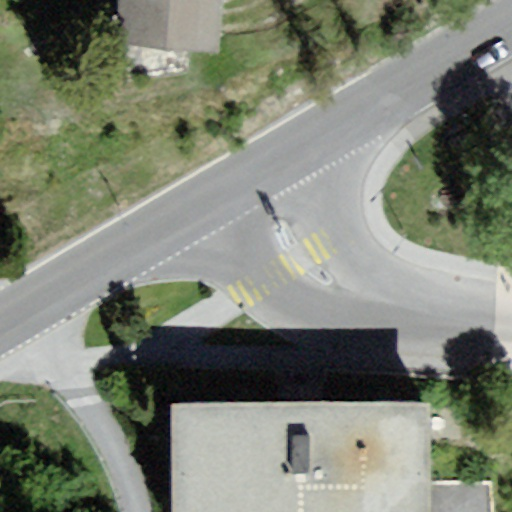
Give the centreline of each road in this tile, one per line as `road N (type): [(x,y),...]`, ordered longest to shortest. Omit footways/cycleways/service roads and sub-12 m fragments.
road 1 (residential): [(511,321),(409,309),(320,277),(296,257),(251,171)]
road 2 (tertiary): [(251,171),(511,21)]
road 3 (tertiary): [(0,326),(251,171)]
